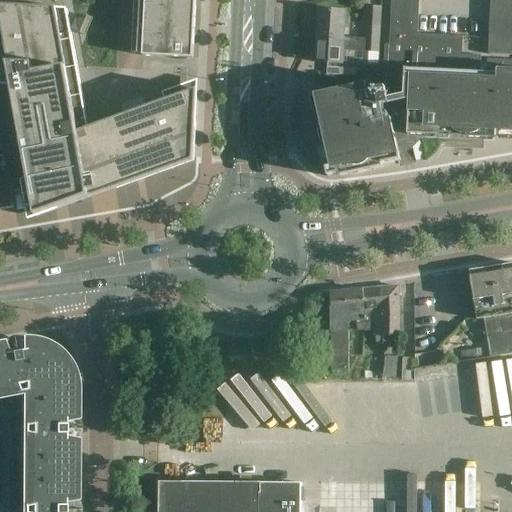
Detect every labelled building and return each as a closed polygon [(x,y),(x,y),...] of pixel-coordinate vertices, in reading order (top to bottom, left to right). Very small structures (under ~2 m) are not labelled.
[(44,94),(44,86),(196,94),(200,0),(0,0),(0,84),(6,84),(5,92),(44,94)] [(374,167),(401,161),(393,125),(423,127),(423,136),(511,140),(511,60),(488,59),(487,70),(481,69),(481,56),(462,55),(463,37),(418,35),(420,0),(415,0),(391,0),(389,46),(385,45),(383,89),(368,93),(367,85),(330,93),(330,96),(311,100),(317,125),(314,126),(320,152),(323,151),(328,177),(349,173),(350,175),(375,170),(374,167)] [(511,0),(490,0),(488,55),(511,55),(511,0)] [(13,86),(14,92),(37,218),(193,161),(197,97),(179,96),(93,128),(94,128),(88,130),(81,88),(67,10),(0,6),(0,85),(5,86),(13,86)] [(367,6),(365,39),(380,40),(381,7),(367,6)] [(319,10),(318,36),(346,38),(347,12),(319,10)] [(345,51),(379,53),(380,40),(365,39),(346,38),(318,36),(316,63),(344,64),(345,51)] [(426,140),(403,142),(405,168),(428,166),(426,140)] [(0,208),(14,206),(7,157),(0,158),(0,208)] [(490,359),(511,355),(511,265),(469,272),(477,321),(484,320),(490,359)] [(401,306),(399,287),(380,289),(382,314),(381,347),(400,346),(401,306)] [(377,347),(381,347),(382,314),(380,289),(364,291),(364,290),(363,290),(366,323),(366,331),(365,331),(366,332),(375,331),(377,347)] [(366,323),(363,290),(331,293),(332,371),(349,370),(350,332),(351,332),(350,323),(357,322),(358,332),(365,331),(366,331),(366,323)] [(419,300),(420,329),(440,328),(439,299),(419,300)] [(0,348),(0,397),(18,394),(15,386),(23,385),(22,511),(63,511),(63,501),(73,499),(73,444),(63,441),(63,420),(73,418),(73,390),(72,380),(69,372),(65,363),(59,356),(51,350),(43,346),(34,343),(25,342),(24,342),(23,351),(3,355),(0,348)] [(471,359),(461,361),(469,415),(479,413),(471,359)] [(417,379),(427,427),(435,426),(425,377),(417,379)] [(364,381),(347,381),(346,409),(363,410),(364,381)] [(301,511),(302,485),(262,484),(160,483),(159,511),(301,511)] [(401,500),(400,511),(408,511),(409,500),(401,500)]
